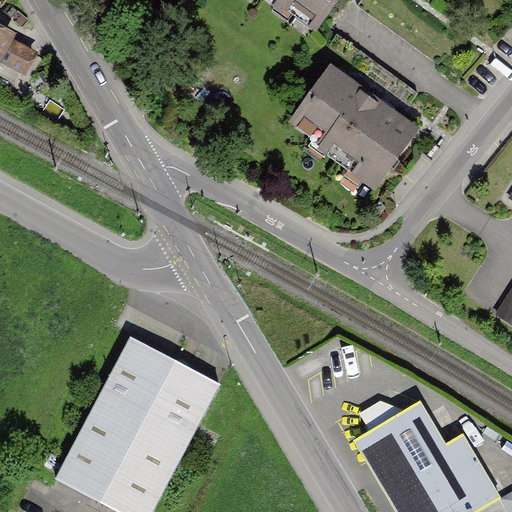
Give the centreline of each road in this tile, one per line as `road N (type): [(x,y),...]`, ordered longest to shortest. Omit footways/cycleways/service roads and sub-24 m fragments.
road 1 (tertiary): [(193,252),(348,511)]
road 2 (residential): [(379,273),(177,167),(149,174)]
road 3 (residential): [(511,103),(379,273)]
road 4 (unclassified): [(0,196),(119,263),(148,270),(193,252)]
road 5 (tertiary): [(47,0),(149,174)]
road 6 (residential): [(379,273),(511,365)]
